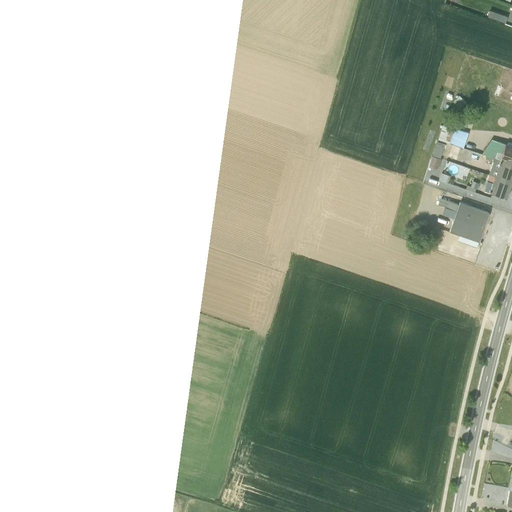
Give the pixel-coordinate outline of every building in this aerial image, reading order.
[(462,148),(467,133),(442,124),(438,140),(462,148)] [(484,155),(511,163),(511,146),(511,144),(507,143),(507,145),(491,139),(482,153),(484,155)] [(511,179),(511,163),(486,155),(485,159),(492,161),(488,174),(511,182),(511,179)] [(489,175),(484,190),(506,198),(511,182),(489,175)] [(466,185),(465,189),(474,192),(475,188),(476,188),(478,183),(472,181),(470,187),(466,185)] [(458,204),(440,198),(438,205),(456,211),(449,231),(459,235),(457,241),(476,247),(488,212),(459,203),(458,204)]
